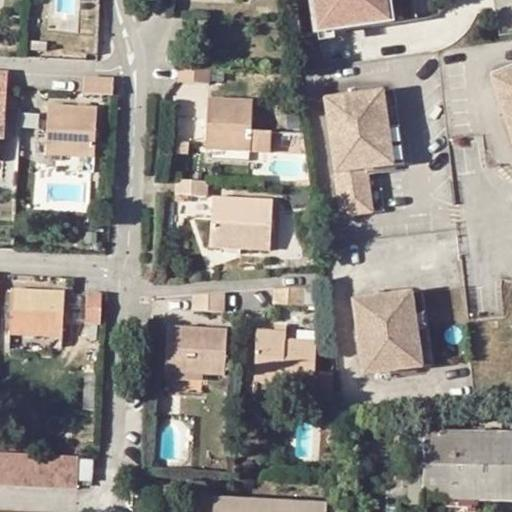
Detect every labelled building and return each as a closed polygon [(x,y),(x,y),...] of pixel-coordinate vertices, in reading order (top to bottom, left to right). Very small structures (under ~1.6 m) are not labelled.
[(309,0),(314,32),(396,20),(392,0),(309,0)] [(182,83),(219,82),(219,69),(209,68),(183,68),(182,83)] [(0,88),(6,89),(8,89),(9,76),(0,75),(0,88)] [(511,125),(511,78),(496,85),(511,125)] [(84,79),(83,93),(111,94),(112,80),(84,79)] [(397,92),(386,93),(391,130),(403,129),(397,92)] [(346,219),(376,214),(370,171),(397,167),(391,130),(386,93),(328,102),(346,219)] [(272,132),(252,131),(252,103),(209,102),(207,142),(228,144),(228,151),(271,152),(272,132)] [(95,111),(47,109),(43,160),(72,161),(72,151),(92,152),(95,111)] [(403,129),(391,130),(397,167),(408,166),(403,129)] [(207,150),(228,151),(228,144),(207,142),(207,150)] [(92,152),(72,151),(72,161),(91,163),(92,152)] [(176,199),(203,201),(204,183),(178,183),(176,199)] [(217,198),(214,242),(245,242),(245,252),(272,252),(275,200),(217,198)] [(299,230),(313,228),(309,205),(295,207),(299,230)] [(213,252),(245,252),(245,242),(214,242),(213,252)] [(69,295),(44,295),(44,288),(15,286),(12,331),(67,332),(69,295)] [(321,287),(308,288),(308,309),(323,307),(321,287)] [(279,290),(279,311),(308,309),(308,288),(279,290)] [(85,292),(84,321),(103,321),(104,293),(85,292)] [(231,293),(196,295),(196,313),(230,313),(231,293)] [(419,327),(423,371),(434,369),(429,326),(425,295),(414,296),(419,327)] [(365,378),(423,371),(414,296),(356,303),(365,378)] [(169,327),(167,373),(201,374),(226,375),(228,329),(169,327)] [(259,330),(256,374),(284,375),(284,386),(318,388),(320,344),(289,343),(289,332),(259,330)] [(289,332),(289,343),(320,344),(321,333),(289,332)] [(200,384),(201,374),(167,373),(166,382),(200,384)] [(256,385),(284,386),(284,375),(256,374),(256,385)] [(427,499),(511,500),(511,434),(429,433),(427,499)] [(0,488),(74,491),(77,459),(0,455),(0,488)] [(95,458),(83,458),(82,478),(94,479),(95,458)] [(210,511),(322,511),(323,501),(211,497),(210,511)]
